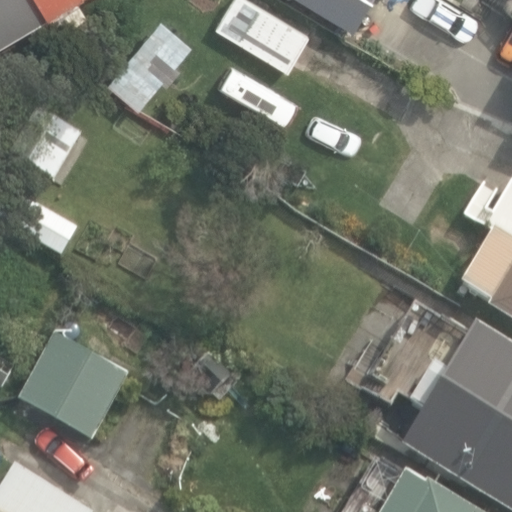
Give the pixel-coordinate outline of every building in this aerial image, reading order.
[(0,0),(0,34),(58,0),(0,0)] [(233,0),(217,27),(287,69),(308,35),(248,0),(233,0)] [(304,0),(354,29),(370,0),(304,0)] [(29,30),(38,49),(60,38),(59,35),(87,20),(79,5),(29,30)] [(0,200),(0,224),(59,258),(76,230),(6,190),(0,200)] [(488,308),(511,322),(511,243),(492,232),(460,286),(490,304),(488,308)] [(510,511),(511,511),(511,345),(474,322),(466,336),(416,306),(369,382),(420,413),(401,445),(510,511)] [(50,336),(15,402),(92,444),(129,376),(103,362),(114,341),(88,326),(75,349),(50,336)] [(0,391),(16,364),(0,354),(0,391)] [(473,511),(424,483),(422,487),(378,462),(348,511),(473,511)] [(0,490),(0,511),(87,511),(14,467),(0,490)]
